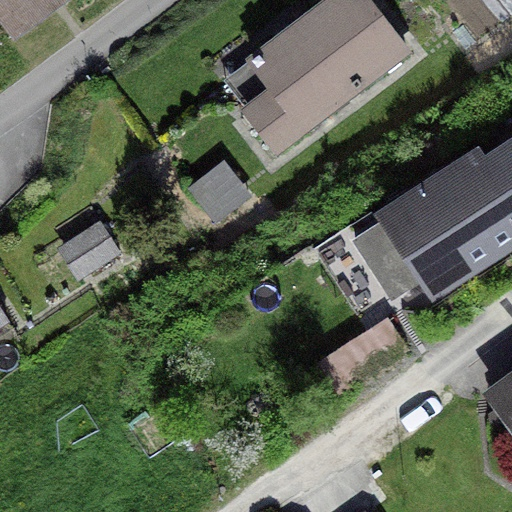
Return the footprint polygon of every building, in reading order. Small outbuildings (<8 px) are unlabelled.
[(0,0),(0,26),(7,35),(47,6),(42,0),(0,0)] [(402,54),(360,0),(326,0),(247,61),(277,101),(249,122),(273,153),(402,54)] [(511,234),(511,149),(479,171),(473,162),(385,219),(430,288),(511,234)] [(76,277),(110,255),(93,229),(46,260),(54,272),(67,263),(76,277)] [(389,331),(321,374),(340,404),(408,362),(389,331)]
